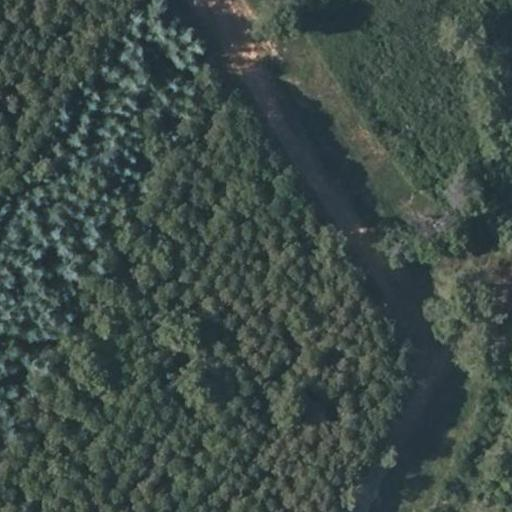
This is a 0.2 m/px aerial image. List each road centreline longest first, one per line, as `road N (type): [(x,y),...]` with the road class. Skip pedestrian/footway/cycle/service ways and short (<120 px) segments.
road 1 (track): [(217,0),(399,295),(430,405)]
road 2 (track): [(511,278),(430,405)]
road 3 (track): [(430,405),(372,511)]
